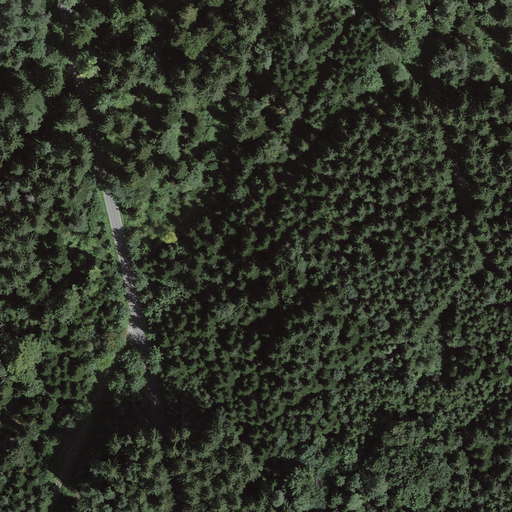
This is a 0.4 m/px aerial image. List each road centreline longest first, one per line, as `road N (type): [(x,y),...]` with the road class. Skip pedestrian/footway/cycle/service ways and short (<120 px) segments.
road 1 (unclassified): [(60,0),(180,511)]
road 2 (track): [(425,0),(436,106),(475,233),(511,272)]
road 3 (track): [(139,332),(122,346),(54,511)]
